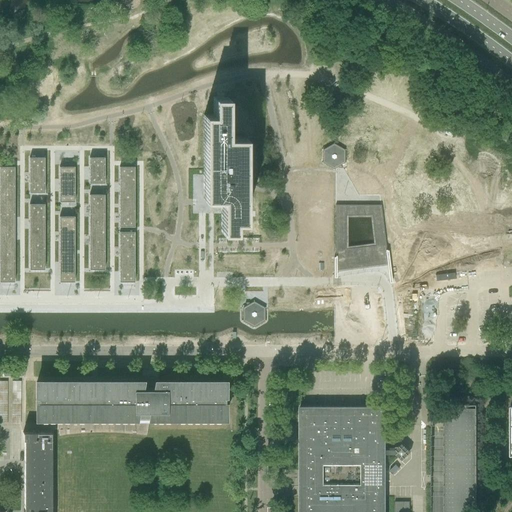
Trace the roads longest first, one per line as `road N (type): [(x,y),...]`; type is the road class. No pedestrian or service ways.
road 1 (unclassified): [(266,351),(0,351)]
road 2 (track): [(260,75),(316,77),(449,131)]
road 3 (track): [(449,131),(495,254),(495,283)]
road 4 (unclassified): [(265,511),(266,351)]
road 5 (unclassified): [(420,511),(420,351)]
road 6 (unclassified): [(420,351),(266,351)]
road 7 (unclassified): [(389,0),(511,88)]
